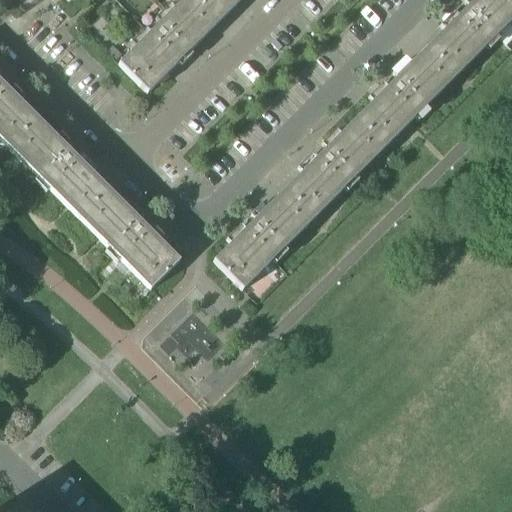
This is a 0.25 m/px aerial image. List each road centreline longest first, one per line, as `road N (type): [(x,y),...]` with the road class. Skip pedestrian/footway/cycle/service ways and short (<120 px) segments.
road 1 (residential): [(196,218),(218,207),(423,0)]
road 2 (residential): [(127,160),(287,0)]
road 3 (residential): [(127,160),(0,35)]
